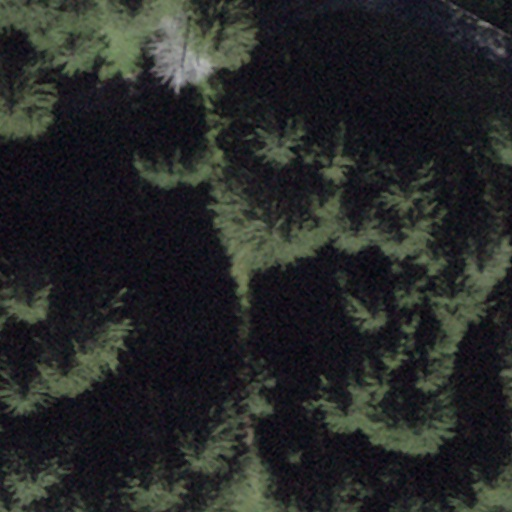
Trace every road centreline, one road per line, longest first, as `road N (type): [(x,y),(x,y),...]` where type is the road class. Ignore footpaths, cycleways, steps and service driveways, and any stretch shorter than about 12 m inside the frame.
road 1 (track): [(0,127),(129,85),(308,4),(336,0)]
road 2 (track): [(372,0),(402,4),(511,63)]
